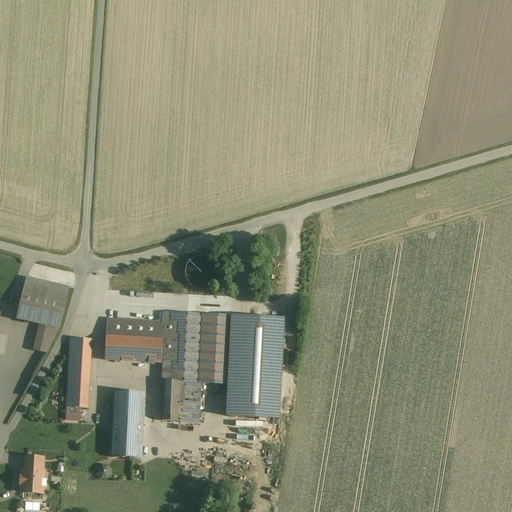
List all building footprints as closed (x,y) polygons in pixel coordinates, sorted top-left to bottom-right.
[(16,319),(40,326),(58,330),(68,289),(27,279),(16,319)] [(105,361),(163,364),(172,364),(175,314),(163,314),(162,323),(107,320),(105,361)] [(232,317),(175,314),(172,364),(163,364),(160,422),(199,424),(200,384),(228,386),(229,386),(232,317)] [(285,320),(232,317),(229,386),(228,386),(228,387),(230,387),(228,418),(279,421),(285,320)] [(47,352),(58,330),(40,326),(34,350),(47,352)] [(90,340),(71,339),(66,422),(78,422),(79,408),(87,409),(90,340)] [(143,394),(115,394),(114,458),(142,458),(143,394)] [(42,459),(26,458),(26,471),(41,472),(42,459)] [(114,466),(100,465),(100,478),(114,479),(114,466)] [(26,471),(24,471),(24,478),(21,478),(20,486),(23,486),(23,493),(42,494),(42,488),(45,488),(46,480),(43,480),(43,472),(41,472),(26,471)]
